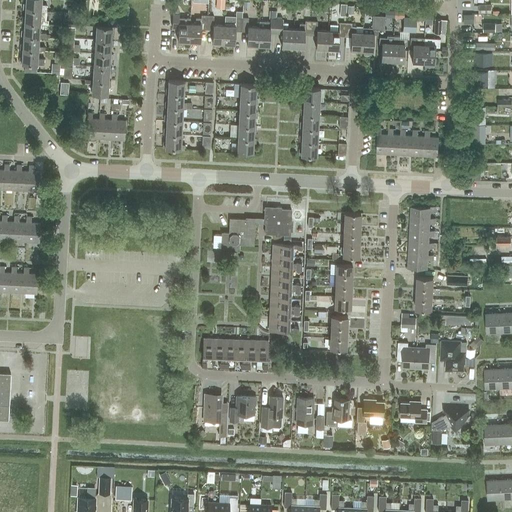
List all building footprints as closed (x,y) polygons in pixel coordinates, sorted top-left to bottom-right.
[(42,4),(41,0),(25,0),(26,3),(23,3),(23,9),(25,9),(41,10),(46,11),(46,4),(42,4)] [(225,0),(216,0),(216,8),(225,9),(225,0)] [(41,10),(25,9),(25,16),(23,16),(22,22),(24,23),(24,22),(40,24),(49,24),(49,20),(46,19),(47,11),(46,11),(41,10)] [(68,20),(76,21),(77,9),(68,9),(68,20)] [(189,41),(190,23),(190,18),(179,17),(179,14),(173,14),(172,28),(178,28),(177,40),(189,41)] [(474,15),(464,15),(464,23),(474,23),(474,15)] [(190,23),(189,41),(200,42),(201,29),(201,18),(196,17),(195,23),(190,23)] [(447,20),(441,19),(435,19),(434,33),(446,33),(447,20)] [(270,22),(260,21),(259,26),(258,45),(269,45),(270,33),(271,22),(270,22)] [(40,33),(40,24),(24,22),(24,23),(24,30),(22,30),(21,36),(23,36),(39,37),(46,37),(46,33),(40,33)] [(283,22),(282,33),(281,46),(292,46),(293,28),(288,28),(289,22),(283,22)] [(495,31),(495,22),(484,22),(484,31),(495,31)] [(305,23),(300,23),(300,29),(293,28),(292,46),(304,47),(305,35),(305,23)] [(67,24),(67,32),(66,37),(79,38),(80,25),(67,24)] [(225,25),(213,24),(213,30),(212,42),(224,43),(225,25)] [(225,25),(224,43),(235,43),(235,31),(236,25),(225,25)] [(111,40),(112,33),(114,33),(115,27),(96,26),(96,39),(111,40)] [(247,26),(247,31),(247,44),(258,45),(259,26),(248,26),(247,26)] [(352,26),(351,37),(350,49),(361,50),(362,32),(356,32),(356,26),(352,26)] [(362,32),(361,50),(364,50),(363,54),(371,54),(371,50),(373,50),(374,34),(378,35),(378,30),(372,29),(372,28),(368,28),(363,27),(363,32),(362,32)] [(316,35),(316,47),(327,48),(328,30),(317,29),(316,29),(316,35)] [(328,30),(327,48),(338,49),(339,36),(339,31),(328,30)] [(39,46),(39,37),(23,36),(23,43),(21,43),(20,49),(23,50),(23,49),(38,50),(45,51),(45,46),(39,46)] [(379,37),(379,44),(381,44),(381,60),(392,60),(393,42),(393,36),(387,36),(387,38),(379,37)] [(423,62),(424,44),(417,44),(417,38),(413,37),(411,61),(423,62)] [(393,42),(392,60),(403,61),(404,43),(406,43),(407,38),(399,38),(399,43),(393,42)] [(424,38),(424,44),(423,62),(425,62),(425,66),(433,67),(433,62),(434,62),(435,47),(439,47),(440,38),(424,38)] [(114,40),(111,40),(96,39),(95,53),(110,54),(110,53),(111,46),(113,47),(114,40)] [(66,51),(74,51),(74,40),(66,40),(66,51)] [(38,59),(38,50),(23,49),(23,50),(22,57),(20,57),(19,63),(44,65),(44,59),(38,59)] [(475,57),(475,64),(487,64),(487,51),(475,51),(475,57)] [(65,53),(65,64),(73,65),(73,54),(65,53)] [(95,53),(94,66),(109,67),(110,60),(112,60),(113,54),(110,53),(110,54),(95,53)] [(60,74),(60,68),(60,64),(52,63),(51,73),(60,74)] [(64,77),(72,78),(73,67),(65,66),(64,77)] [(112,67),(109,67),(94,66),(93,79),(109,81),(109,80),(109,73),(111,73),(112,67)] [(477,84),(477,85),(488,85),(488,88),(495,88),(495,76),(488,76),(488,71),(477,71),(477,84)] [(111,80),(109,80),(109,81),(93,79),(92,93),(108,94),(108,86),(111,87),(111,80)] [(166,87),(165,94),(168,94),(183,95),(184,81),(169,80),(168,88),(166,87)] [(68,94),(69,82),(61,82),(60,93),(68,94)] [(213,94),(214,83),(205,82),(205,93),(213,94)] [(234,84),(234,96),(240,96),(240,98),(256,98),(256,91),(258,91),(258,90),(259,88),(259,85),(255,85),(234,84)] [(302,94),(301,101),(304,101),(319,102),(320,88),(304,87),(304,95),(302,94)] [(183,102),(183,95),(168,94),(167,101),(165,101),(164,107),(167,107),(183,108),(183,107),(191,108),(192,102),(183,102)] [(213,96),(205,96),(204,107),(212,107),(213,96)] [(240,98),(239,111),(255,112),(255,111),(255,109),(255,104),(258,104),(258,98),(256,98),(240,98)] [(301,108),(301,114),(303,114),(319,115),(319,102),(304,101),(303,108),(301,108)] [(164,120),(166,121),(182,122),(183,108),(167,107),(167,115),(164,114),(164,120)] [(203,120),(211,120),(212,109),(204,109),(203,120)] [(239,111),(239,125),(254,125),(254,121),(255,118),(257,118),(257,112),(255,111),(255,112),(239,111)] [(87,112),(87,118),(89,118),(88,138),(100,138),(101,118),(99,118),(92,118),(93,113),(87,112)] [(100,113),(99,118),(101,118),(100,138),(112,139),(113,119),(112,119),(105,119),(105,113),(100,113)] [(112,114),(112,119),(113,119),(112,139),(125,140),(126,120),(117,119),(117,114),(112,114)] [(300,121),(300,127),(302,128),(318,129),(319,115),(303,114),(303,121),(300,121)] [(347,128),(348,117),(340,116),(339,127),(347,128)] [(163,128),(163,134),(166,134),(181,135),(182,122),(166,121),(166,128),(163,128)] [(202,134),(210,134),(211,123),(203,123),(202,134)] [(239,125),(238,138),(254,139),(254,138),(254,135),(254,131),(256,131),(257,125),(254,125),(239,125)] [(475,125),(475,134),(486,134),(486,125),(475,125)] [(300,135),(299,141),(302,141),(317,142),(318,129),(302,128),(302,135),(300,135)] [(390,134),(388,134),(381,134),(381,128),(376,128),(376,133),(377,134),(376,153),(389,153),(390,134)] [(402,135),(400,135),(393,134),(393,129),(388,128),(388,134),(390,134),(389,153),(401,154),(402,135)] [(414,135),(412,135),(405,135),(406,129),(400,129),(400,135),(402,135),(401,154),(413,155),(414,135)] [(426,136),(424,136),(417,136),(418,130),(412,130),(412,135),(414,135),(413,155),(426,155),(426,136)] [(425,130),(424,136),(426,136),(426,155),(438,156),(439,137),(430,136),(430,130),(425,130)] [(163,142),(162,148),(181,148),(181,135),(166,134),(165,142),(163,142)] [(210,136),(202,136),(201,147),(210,147),(210,136)] [(238,138),(237,151),(253,152),(253,144),(256,145),(256,138),(254,138),(254,139),(238,138)] [(299,148),(299,155),(316,156),(317,142),(302,141),(301,148),(299,148)] [(346,155),(347,143),(338,143),(338,154),(346,155)] [(5,164),(5,170),(6,170),(5,189),(17,190),(18,171),(17,171),(10,170),(10,164),(5,164)] [(17,165),(17,171),(18,171),(17,190),(29,190),(31,171),(29,171),(22,171),(22,165),(17,165)] [(30,165),(29,171),(31,171),(29,190),(42,191),(42,185),(43,172),(34,171),(34,166),(30,165)] [(411,206),(410,218),(430,219),(430,218),(430,210),(436,210),(436,205),(430,205),(430,207),(411,206)] [(264,220),(264,223),(266,223),(265,233),(275,234),(275,235),(280,235),(280,234),(290,234),(291,224),(292,224),(292,219),(291,219),(291,209),(282,209),(282,207),(278,207),(277,209),(266,208),(266,218),(264,220)] [(344,212),(343,223),(360,224),(360,213),(344,212)] [(1,215),(1,220),(3,220),(2,239),(15,240),(15,221),(13,221),(6,220),(6,215),(1,215)] [(14,215),(13,221),(15,221),(15,240),(27,240),(28,221),(26,221),(18,221),(19,215),(14,215)] [(26,216),(26,221),(28,221),(27,240),(39,241),(40,222),(31,221),(31,216),(26,216)] [(254,244),(255,220),(230,218),(229,233),(225,232),(222,235),(216,235),(214,236),(213,245),(215,247),(221,247),(224,250),(236,251),(239,248),(239,244),(254,244)] [(410,218),(409,230),(429,231),(429,229),(429,222),(435,223),(435,218),(430,218),(430,219),(410,218)] [(343,223),(343,234),(359,235),(360,224),(343,223)] [(409,230),(409,243),(428,244),(428,242),(429,235),(434,235),(435,229),(429,229),(429,231),(409,230)] [(343,234),(342,245),(358,246),(359,235),(343,234)] [(511,236),(497,236),(497,245),(511,245),(511,236)] [(409,243),(408,255),(428,256),(428,254),(428,247),(434,247),(434,242),(428,242),(428,244),(409,243)] [(303,250),(303,245),(273,244),(272,255),(293,255),(293,248),(298,248),(297,249),(303,250)] [(342,245),(342,256),(358,257),(358,246),(342,245)] [(314,246),(313,253),(321,254),(322,246),(314,246)] [(408,255),(408,267),(427,268),(428,259),(433,259),(433,254),(428,254),(428,256),(408,255)] [(297,263),(292,263),(293,255),(272,255),(272,265),(302,267),(303,262),(297,262),(297,263)] [(336,264),(335,275),(351,275),(352,264),(336,264)] [(302,271),(302,267),(272,265),(271,276),(292,277),(292,270),(297,270),(297,271),(302,271)] [(0,266),(0,291),(11,292),(13,273),(11,273),(4,272),(4,266),(0,266)] [(11,267),(11,273),(13,273),(11,292),(24,292),(25,273),(23,273),(15,273),(16,267),(11,267)] [(23,267),(23,273),(25,273),(24,292),(37,293),(38,278),(38,274),(28,273),(28,268),(23,267)] [(335,275),(335,286),(351,286),(351,275),(335,275)] [(467,285),(468,276),(448,275),(447,284),(467,285)] [(296,285),(292,284),(292,277),(271,276),(271,287),(302,288),(302,284),(296,284),(296,285)] [(417,276),(416,287),(433,288),(433,277),(417,276)] [(81,338),(81,351),(93,352),(93,365),(105,366),(104,378),(116,379),(116,391),(129,392),(128,404),(155,406),(155,393),(168,394),(169,367),(171,367),(173,319),(173,318),(171,318),(173,292),(161,292),(161,279),(134,277),(134,290),(121,289),(121,302),(108,301),(107,314),(95,313),(94,326),(82,325),(81,338)] [(335,286),(334,297),(350,297),(351,286),(335,286)] [(301,293),(302,288),(271,287),(271,298),(291,299),(291,291),(296,292),(296,293),(301,293)] [(416,287),(416,298),(432,299),(433,288),(416,287)] [(334,297),(333,308),(349,308),(350,297),(334,297)] [(295,306),(291,306),(291,299),(271,298),(270,309),(301,310),(301,306),(295,305),(295,306)] [(416,298),(415,309),(432,310),(432,299),(416,298)] [(300,315),(301,310),(270,309),(270,320),(290,321),(290,313),(295,313),(295,314),(300,315)] [(511,312),(500,313),(501,332),(511,331),(511,312)] [(500,313),(486,313),(486,332),(501,332),(500,313)] [(471,317),(441,315),(441,325),(471,327),(471,317)] [(330,316),(330,326),(346,327),(346,316),(330,316)] [(416,327),(416,317),(402,317),(402,327),(416,327)] [(294,328),(290,328),(290,321),(270,320),(269,331),(299,332),(300,327),(294,327),(294,328)] [(330,326),(330,337),(346,338),(346,327),(330,326)] [(431,333),(431,342),(439,342),(439,334),(431,333)] [(479,336),(473,341),(478,346),(479,345),(484,341),(480,337),(479,336)] [(330,337),(330,348),(345,348),(346,338),(330,337)] [(213,359),(214,338),(203,338),(202,368),(207,368),(207,363),(206,363),(206,358),(213,359)] [(224,369),(225,339),(214,338),(213,359),(221,359),(221,363),(220,363),(219,369),(224,369)] [(235,360),(236,339),(225,339),(224,369),(229,369),(229,364),(228,364),(228,359),(235,360)] [(246,370),(247,340),(236,339),(235,360),(243,360),(242,364),(241,370),(246,370)] [(257,360),(258,340),(247,340),(246,370),(250,370),(251,365),(249,364),(249,360),(257,360)] [(268,365),(269,340),(258,340),(257,360),(264,361),(264,365),(263,365),(263,370),(267,370),(267,365),(268,365)] [(461,342),(461,341),(441,340),(440,360),(447,360),(447,363),(446,363),(445,370),(453,371),(453,369),(464,370),(464,359),(466,359),(466,342),(461,342)] [(416,367),(417,347),(408,347),(408,342),(398,342),(398,346),(398,353),(404,354),(403,367),(416,367)] [(417,347),(416,367),(429,368),(429,363),(435,363),(436,344),(426,343),(426,348),(417,347)] [(511,368),(499,369),(499,388),(511,387),(511,368)] [(499,369),(484,369),(485,388),(499,388),(499,369)] [(0,420),(8,421),(9,404),(11,373),(0,372),(0,420)] [(220,420),(220,425),(219,435),(225,435),(227,402),(221,402),(221,395),(206,394),(205,420),(220,420)] [(230,407),(230,421),(238,422),(239,414),(254,415),(255,405),(256,405),(256,396),(236,395),(236,407),(230,407)] [(281,426),(283,396),(270,396),(269,407),(262,406),(261,426),(279,427),(281,426)] [(312,424),(313,398),(298,397),(297,424),(299,424),(298,430),(307,431),(308,424),(312,424)] [(349,411),(350,399),(334,398),(334,412),(327,411),(326,425),(337,426),(338,419),(348,419),(349,419),(350,419),(350,411),(349,411)] [(383,417),(384,401),(371,401),(371,399),(364,399),(363,416),(383,417)] [(427,422),(427,409),(421,409),(421,403),(401,402),(401,421),(407,421),(409,419),(409,417),(416,418),(416,422),(427,422)] [(462,427),(469,417),(463,405),(450,404),(443,416),(438,418),(444,429),(449,426),(462,427)] [(365,434),(366,422),(357,421),(357,434),(365,434)] [(511,423),(499,424),(499,444),(511,443),(511,423)] [(499,424),(484,425),(485,444),(499,444),(499,424)] [(206,434),(202,430),(195,435),(199,440),(206,434)] [(442,444),(442,431),(433,431),(433,443),(442,444)] [(398,438),(393,445),(399,449),(404,443),(398,438)] [(284,441),(282,445),(291,447),(290,439),(286,439),(284,441)] [(389,439),(381,440),(383,448),(390,447),(389,439)] [(97,467),(96,476),(100,477),(99,493),(110,493),(111,477),(114,477),(114,468),(97,467)] [(165,471),(159,474),(165,485),(171,481),(165,471)] [(511,478),(501,479),(502,499),(511,498),(511,478)] [(501,479),(487,480),(488,499),(502,499),(501,479)] [(116,486),(115,498),(131,499),(132,487),(116,486)] [(290,511),(304,511),(305,506),(296,505),(297,498),(292,498),(292,492),(285,492),(284,507),(291,508),(290,511)] [(193,506),(194,493),(187,493),(187,497),(172,497),(171,511),(187,511),(188,505),(193,506)] [(305,506),(304,511),(319,511),(319,509),(326,509),(327,494),(320,493),(320,499),(314,499),(314,506),(305,506)] [(338,511),(352,511),(352,508),(344,507),(344,501),(339,500),(339,494),(332,494),(331,510),(338,510),(338,511)] [(218,511),(236,511),(238,497),(230,496),(229,502),(219,502),(218,511)] [(361,508),(352,508),(352,511),(366,511),(367,511),(373,511),(374,496),(367,496),(367,502),(362,501),(361,508)] [(379,496),(379,511),(383,511),(399,511),(399,510),(391,510),(391,503),(386,503),(386,497),(379,496)] [(94,511),(95,498),(79,497),(78,511),(94,511)] [(399,510),(399,511),(420,511),(421,498),(414,498),(414,504),(409,504),(408,510),(399,510)] [(443,511),(438,511),(438,505),(433,505),(433,499),(426,498),(425,511),(443,511)] [(146,511),(147,500),(134,499),(133,511),(146,511)] [(467,511),(468,500),(461,500),(461,506),(456,506),(455,511),(467,511)] [(218,511),(219,502),(208,501),(207,511),(218,511)] [(260,511),(261,504),(250,503),(249,511),(260,511)]
